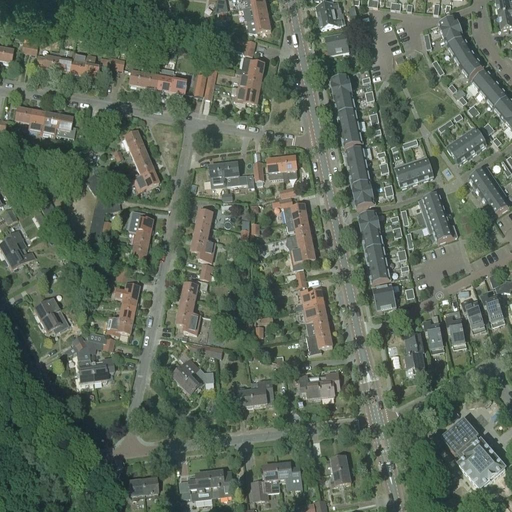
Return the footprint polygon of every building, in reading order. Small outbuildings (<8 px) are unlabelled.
[(263,0),(249,0),(252,10),(265,7),(263,0)] [(508,1),(495,3),(498,18),(511,15),(511,5),(509,6),(508,1)] [(50,9),(54,15),(60,11),(56,5),(50,9)] [(318,22),(335,18),(334,14),(339,13),(337,6),(316,11),(318,22)] [(268,20),(265,7),(252,10),(254,23),(268,20)] [(511,15),(498,18),(501,33),(511,30),(511,21),(511,15)] [(336,23),(335,18),(318,22),(321,33),(342,29),(341,22),(336,23)] [(268,20),(254,23),(248,24),(249,31),(256,30),(257,37),(271,35),(268,20)] [(460,31),(456,20),(437,28),(441,39),(460,31)] [(66,23),(65,32),(75,34),(76,25),(66,23)] [(359,30),(349,32),(350,39),(360,37),(359,30)] [(446,49),(464,42),(460,31),(441,39),(446,49)] [(345,37),(325,40),(329,60),(348,56),(345,37)] [(236,47),(239,48),(254,51),(255,45),(237,42),(236,47)] [(453,62),(470,52),(464,42),(446,49),(453,62)] [(21,56),(26,56),(27,57),(30,46),(24,45),(21,56)] [(30,57),(31,58),(36,58),(38,48),(32,47),(30,57)] [(254,51),(239,48),(238,54),(242,55),(244,58),(252,60),(254,51)] [(12,54),(0,51),(0,66),(10,68),(12,54)] [(461,74),(476,61),(470,52),(453,62),(461,74)] [(55,76),(69,79),(73,58),(73,56),(60,54),(58,62),(55,76)] [(69,79),(83,81),(86,61),(73,58),(69,79)] [(55,76),(58,62),(44,60),(38,59),(36,66),(43,68),(42,73),(55,76)] [(87,59),(86,61),(83,81),(97,83),(98,78),(104,79),(106,71),(114,73),(116,62),(110,61),(109,63),(100,61),(99,67),(93,66),(94,61),(89,60),(87,59)] [(397,68),(405,64),(402,59),(395,62),(397,68)] [(245,79),(262,82),(265,68),(251,66),(252,62),(243,61),(241,73),(245,74),(245,79)] [(468,83),(483,71),(476,61),(461,74),(468,83)] [(440,70),(436,63),(432,66),(436,72),(440,70)] [(142,91),(145,78),(144,78),(146,70),(128,67),(127,76),(131,76),(128,89),(142,91)] [(444,76),(440,70),(436,72),(440,79),(444,76)] [(478,96),(494,83),(486,74),(471,87),(478,96)] [(145,78),(142,91),(156,94),(158,80),(145,78)] [(242,79),(239,92),(260,95),(262,82),(245,79),(241,78),(242,79)] [(172,83),(158,80),(156,94),(169,96),(172,83)] [(332,95),(351,91),(349,80),(329,84),(332,95)] [(172,83),(169,96),(183,99),(186,85),(172,83)] [(486,104),(501,92),(494,83),(478,96),(486,104)] [(214,87),(206,86),(203,103),(211,104),(214,87)] [(457,93),(452,87),(448,90),(453,96),(457,93)] [(204,91),(195,90),(194,98),(202,100),(204,91)] [(239,92),(231,90),(230,97),(238,98),(236,109),(245,111),(246,107),(257,109),(260,95),(239,92)] [(351,91),(332,95),(334,107),(354,103),(351,91)] [(493,113),(508,100),(501,92),(486,104),(493,113)] [(467,105),(462,99),(458,103),(463,109),(467,105)] [(500,122),(511,112),(511,104),(508,100),(493,113),(500,122)] [(354,103),(334,107),(336,118),(356,114),(354,103)] [(470,117),(476,112),(473,109),(467,113),(470,117)] [(31,114),(17,112),(14,126),(22,127),(21,134),(27,135),(31,114)] [(473,121),(479,116),(476,112),(470,117),(473,121)] [(508,131),(511,126),(511,112),(500,122),(508,131)] [(42,139),(46,117),(31,114),(27,135),(26,139),(42,142),(42,139)] [(358,125),(356,114),(336,118),(339,129),(358,125)] [(56,139),(60,120),(46,117),(42,139),(56,142),(56,139)] [(463,121),(460,117),(453,121),(456,125),(463,121)] [(75,131),(70,130),(72,122),(60,120),(56,139),(73,142),(75,131)] [(453,127),(450,123),(444,127),(447,131),(453,127)] [(360,136),(358,125),(339,129),(341,140),(360,136)] [(485,135),(491,130),(488,126),(482,131),(485,135)] [(447,131),(444,127),(438,132),(441,136),(447,131)] [(488,138),(494,134),(491,130),(485,135),(488,138)] [(487,149),(475,131),(465,137),(477,155),(487,149)] [(129,154),(142,149),(136,136),(124,141),(129,154)] [(363,148),(360,136),(341,140),(343,152),(363,148)] [(477,155),(465,137),(455,144),(468,162),(477,155)] [(501,146),(496,140),(492,144),(497,149),(501,146)] [(468,162),(455,144),(445,150),(458,169),(468,162)] [(147,162),(142,149),(129,154),(134,167),(147,162)] [(364,152),(344,156),(346,167),(366,163),(364,152)] [(427,160),(415,164),(422,184),(434,181),(427,160)] [(281,162),(282,176),(297,174),(295,161),(281,162)] [(147,162),(134,167),(140,180),(153,174),(147,162)] [(282,176),(281,162),(267,164),(269,177),(282,176)] [(368,174),(366,163),(346,167),(349,178),(368,174)] [(422,184),(415,164),(405,167),(412,188),(422,184)] [(507,170),(503,164),(499,167),(503,173),(507,170)] [(263,183),(261,166),(253,167),(255,184),(263,183)] [(237,167),(223,169),(225,182),(239,181),(237,167)] [(412,188),(405,167),(393,171),(400,192),(412,188)] [(225,182),(223,169),(209,170),(212,192),(226,190),(225,182)] [(493,180),(486,170),(468,183),(475,193),(493,180)] [(511,177),(507,170),(503,173),(507,180),(511,177)] [(31,178),(29,178),(30,174),(20,173),(19,179),(22,180),(31,182),(31,178)] [(158,187),(153,174),(140,180),(145,193),(158,187)] [(368,174),(349,178),(351,190),(370,186),(368,174)] [(87,189),(97,182),(94,177),(84,184),(87,189)] [(31,196),(42,190),(43,184),(31,182),(22,180),(31,196)] [(481,202),(499,190),(493,180),(475,193),(481,202)] [(97,182),(87,189),(90,194),(100,187),(97,182)] [(370,186),(351,190),(353,201),(373,197),(370,186)] [(100,187),(90,194),(94,199),(105,195),(100,187)] [(45,195),(42,190),(31,196),(34,201),(45,195)] [(485,214),(506,199),(499,190),(481,202),(487,211),(484,213),(485,214)] [(45,195),(34,201),(37,206),(47,200),(45,195)] [(375,208),(373,197),(353,201),(356,212),(375,208)] [(422,216),(443,209),(439,197),(418,204),(422,216)] [(96,199),(95,205),(106,207),(108,199),(96,199)] [(120,201),(108,199),(106,207),(119,207),(120,201)] [(491,223),(509,211),(503,202),(506,200),(506,199),(485,214),(491,223)] [(47,200),(37,206),(40,211),(50,205),(47,200)] [(286,227),(307,223),(305,209),(293,211),(291,201),(273,205),(274,211),(280,210),(281,212),(283,211),(283,214),(286,227)] [(53,210),(50,205),(40,211),(43,216),(53,210)] [(106,207),(105,213),(105,216),(111,216),(120,213),(119,207),(106,207)] [(23,213),(20,208),(15,211),(18,216),(23,213)] [(443,209),(422,216),(426,226),(446,219),(443,209)] [(53,210),(43,216),(46,221),(56,215),(53,210)] [(94,211),(92,217),(104,219),(105,216),(105,213),(94,211)] [(12,212),(2,218),(5,223),(15,218),(12,212)] [(37,224),(43,220),(40,214),(33,218),(37,224)] [(59,220),(56,215),(46,221),(48,226),(59,220)] [(199,215),(196,228),(210,231),(213,217),(199,215)] [(360,232),(379,228),(377,216),(357,220),(360,232)] [(15,218),(5,223),(8,228),(17,223),(15,218)] [(446,219),(426,226),(429,237),(453,229),(450,230),(446,219)] [(59,220),(48,226),(51,231),(61,225),(59,220)] [(136,236),(149,239),(152,225),(139,222),(136,236)] [(103,225),(91,223),(90,229),(109,232),(110,226),(103,225)] [(310,236),(307,223),(286,227),(287,235),(295,234),(296,239),(310,236)] [(61,225),(51,231),(54,236),(64,230),(61,225)] [(196,228),(194,242),(207,245),(210,231),(196,228)] [(379,228),(360,232),(362,243),(381,239),(379,228)] [(109,232),(90,229),(88,234),(100,237),(101,234),(109,236),(109,232)] [(457,240),(453,229),(429,237),(429,238),(433,237),(436,247),(457,240)] [(67,235),(64,230),(54,236),(57,240),(67,235)] [(240,243),(247,244),(249,233),(241,233),(240,243)] [(100,237),(88,234),(87,240),(99,243),(100,237)] [(67,235),(57,240),(60,245),(70,240),(67,235)] [(149,239),(136,236),(133,250),(146,252),(149,239)] [(296,239),(287,241),(287,243),(286,245),(286,247),(286,249),(287,251),(289,252),(289,254),(293,254),(313,250),(310,236),(296,239)] [(381,239),(362,243),(364,254),(384,250),(381,239)] [(73,245),(70,240),(60,245),(62,250),(73,245)] [(0,253),(5,262),(18,254),(14,248),(18,246),(15,241),(0,249),(0,253)] [(215,246),(207,245),(194,242),(191,256),(199,257),(198,263),(211,266),(215,246)] [(75,249),(73,245),(62,250),(65,255),(75,249)] [(78,255),(75,249),(65,255),(68,260),(78,255)] [(146,252),(133,250),(130,263),(144,266),(146,252)] [(313,250),(293,254),(297,273),(297,276),(294,276),(295,277),(286,279),(287,285),(305,281),(303,274),(303,272),(302,266),(315,264),(313,250)] [(384,250),(364,254),(367,265),(386,261),(384,250)] [(24,251),(18,254),(5,262),(11,274),(34,261),(31,256),(27,258),(24,251)] [(83,262),(78,255),(68,260),(71,265),(83,262)] [(386,261),(367,265),(369,277),(388,273),(386,261)] [(212,275),(213,269),(202,267),(201,273),(212,275)] [(116,278),(128,280),(129,272),(118,270),(116,278)] [(38,282),(47,277),(44,271),(35,277),(38,282)] [(236,271),(235,278),(245,280),(246,273),(236,271)] [(391,284),(388,273),(369,277),(371,288),(391,284)] [(212,278),(201,275),(199,282),(211,284),(212,278)] [(50,282),(47,277),(38,282),(40,288),(50,282)] [(128,280),(116,278),(110,277),(109,283),(126,286),(128,280)] [(195,304),(198,292),(206,294),(208,286),(189,282),(188,288),(185,287),(182,301),(195,304)] [(305,283),(294,286),(295,292),(307,290),(305,283)] [(510,292),(511,284),(505,284),(505,285),(498,289),(499,289),(500,293),(501,296),(504,295),(510,296),(510,292)] [(374,304),(394,300),(392,288),(372,292),(374,304)] [(122,305),(135,308),(139,292),(125,289),(124,295),(116,294),(114,302),(122,304),(122,305)] [(304,313),(324,309),(322,295),(308,298),(308,294),(300,295),(304,313)] [(495,298),(490,300),(488,300),(487,298),(480,301),(484,313),(486,313),(491,327),(495,326),(499,328),(499,329),(505,327),(497,302),(495,298)] [(394,300),(374,304),(377,315),(396,312),(394,300)] [(192,317),(195,304),(182,301),(179,315),(192,317)] [(40,325),(53,317),(49,311),(53,309),(50,304),(33,313),(40,325)] [(135,308),(122,305),(119,320),(132,323),(135,308)] [(468,305),(462,307),(461,307),(465,320),(467,319),(472,334),(475,332),(479,335),(479,336),(485,334),(477,309),(476,305),(469,307),(468,305)] [(324,309),(304,313),(303,314),(305,327),(313,325),(327,323),(324,309)] [(466,351),(461,326),(459,314),(452,316),(454,321),(445,323),(447,335),(450,335),(453,349),(456,349),(460,351),(460,352),(466,351)] [(200,319),(192,317),(179,315),(176,329),(184,330),(183,335),(197,338),(200,319)] [(57,324),(53,317),(40,325),(46,336),(64,327),(61,321),(57,324)] [(432,325),(423,327),(425,339),(428,339),(431,354),(434,353),(438,355),(438,357),(444,355),(437,319),(431,320),(432,325)] [(119,320),(118,322),(108,320),(105,336),(111,337),(110,338),(118,340),(119,337),(129,339),(132,323),(119,320)] [(327,323),(313,325),(305,327),(308,340),(330,336),(327,323)] [(105,338),(86,334),(87,343),(114,349),(115,343),(104,341),(105,338)] [(330,336),(308,340),(306,341),(309,354),(307,355),(307,356),(307,357),(308,359),(309,359),(321,356),(321,352),(332,350),(330,336)] [(81,338),(71,344),(74,349),(84,343),(81,338)] [(420,339),(413,341),(414,344),(405,345),(408,360),(405,361),(407,373),(415,372),(416,377),(425,375),(422,358),(424,358),(420,339)] [(84,343),(74,349),(77,355),(87,349),(84,343)] [(88,350),(112,355),(114,349),(87,343),(88,350)] [(201,353),(202,349),(191,347),(190,354),(200,357),(200,358),(207,359),(208,355),(201,353)] [(216,350),(209,349),(208,355),(215,356),(214,361),(221,362),(223,351),(216,350)] [(90,367),(93,386),(106,384),(105,377),(113,376),(111,361),(102,363),(102,365),(90,367)] [(76,364),(80,388),(93,386),(90,367),(90,362),(76,364)] [(181,390),(192,379),(187,374),(190,371),(186,367),(172,380),(181,390)] [(301,374),(300,367),(289,368),(290,375),(301,374)] [(381,399),(391,399),(390,375),(380,375),(381,399)] [(330,381),(319,382),(321,402),(334,401),(334,395),(339,394),(337,376),(329,377),(330,381)] [(197,385),(192,379),(181,390),(190,400),(204,387),(200,382),(197,385)] [(321,402),(319,382),(319,380),(307,382),(307,379),(299,380),(301,397),(307,397),(308,404),(321,402)] [(271,384),(254,386),(257,410),(274,408),(271,384)] [(257,410),(254,386),(250,386),(251,395),(244,395),(244,392),(238,392),(240,411),(257,410)] [(480,447),(476,443),(479,441),(464,423),(440,443),(455,461),(457,459),(463,466),(459,470),(480,495),(505,474),(499,467),(504,463),(486,442),(480,447)] [(424,435),(412,440),(414,443),(425,438),(424,435)] [(434,457),(422,462),(424,466),(435,460),(434,457)] [(333,477),(348,474),(345,461),(327,464),(328,470),(331,469),(333,477)] [(277,469),(279,484),(286,483),(287,493),(302,492),(300,473),(297,473),(297,475),(291,474),(290,467),(277,469)] [(279,484),(277,469),(263,470),(265,485),(252,486),(254,504),(268,503),(267,496),(272,496),(280,495),(279,484)] [(348,474),(333,477),(334,484),(331,485),(332,491),(350,487),(348,474)] [(223,475),(209,476),(212,502),(232,499),(232,502),(234,502),(231,480),(223,481),(223,475)] [(212,502),(209,476),(196,478),(196,479),(189,480),(190,485),(189,485),(190,498),(195,497),(196,503),(211,501),(212,503),(212,502)] [(155,482),(142,484),(144,499),(151,498),(151,503),(158,502),(155,482)] [(144,499),(142,484),(129,485),(131,505),(137,504),(137,500),(144,499)]
